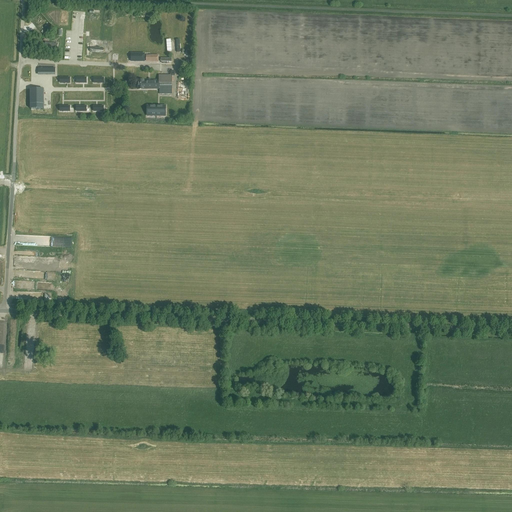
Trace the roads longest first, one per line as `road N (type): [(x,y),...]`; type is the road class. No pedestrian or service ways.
road 1 (unclassified): [(3,311),(511,329)]
road 2 (unclassified): [(3,311),(19,62)]
